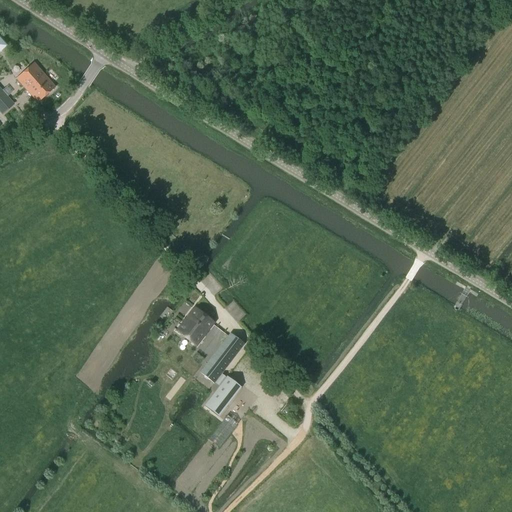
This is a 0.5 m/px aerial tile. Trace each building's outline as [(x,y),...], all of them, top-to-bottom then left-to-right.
[(38,103),(56,88),(34,64),(17,79),(38,103)] [(195,346),(213,324),(194,309),(176,331),(195,346)] [(230,334),(221,345),(235,356),(244,345),(230,334)] [(207,363),(200,373),(213,384),(216,381),(221,374),(207,363)] [(221,374),(216,381),(221,385),(226,378),(221,374)] [(221,385),(204,406),(218,417),(241,388),(227,377),(226,378),(221,385)]
